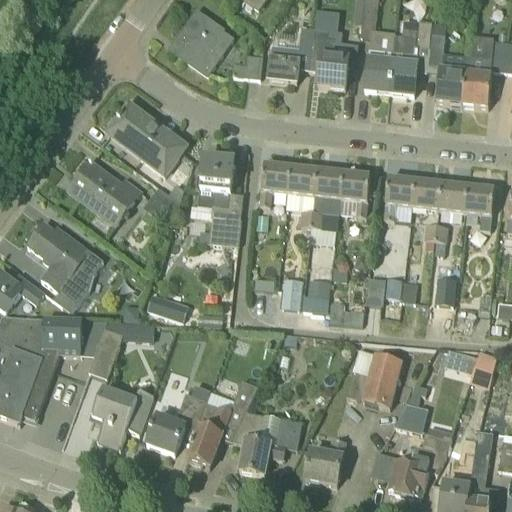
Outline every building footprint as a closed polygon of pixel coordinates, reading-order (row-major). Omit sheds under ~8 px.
[(237,0),(258,14),(267,0),(237,0)] [(361,42),(370,43),(374,44),(379,2),(365,1),(361,42)] [(313,52),(312,52),(309,77),(319,78),(317,92),(345,95),(348,68),(334,66),(340,19),(316,17),(314,35),(313,52)] [(208,81),(220,63),(234,44),(222,36),(197,18),(177,47),(180,49),(175,57),(208,81)] [(416,46),(395,44),(389,99),(414,102),(418,68),(428,69),(431,40),(432,28),(418,27),(416,46)] [(272,52),(271,67),(269,86),(297,89),(298,75),(309,77),(312,52),(313,52),(314,35),(302,34),(300,55),(272,52)] [(445,42),(431,40),(428,69),(442,71),(445,42)] [(369,56),(367,77),(365,97),(389,99),(395,44),(393,58),(369,56)] [(468,62),(466,78),(462,111),(488,114),(492,81),(490,81),(490,76),(504,78),(507,49),(494,47),(492,64),(468,62)] [(260,85),(263,65),(263,63),(247,62),(246,72),(234,70),(232,82),(260,85)] [(439,75),(438,89),(436,108),(462,111),(466,78),(439,75)] [(142,160),(140,163),(165,182),(182,157),(157,138),(153,143),(146,138),(154,128),(129,109),(117,124),(120,126),(112,137),(142,160)] [(228,225),(230,200),(231,200),(234,167),(204,164),(203,179),(198,179),(196,196),(201,196),(199,212),(214,214),(212,223),(209,250),(238,253),(241,227),(228,225)] [(91,166),(69,197),(116,231),(141,197),(125,185),(121,191),(92,169),(94,167),(91,166)] [(272,198),(288,200),(291,173),(264,170),(260,212),(270,213),(272,198)] [(317,176),(291,173),(288,200),(314,203),(317,176)] [(314,203),(341,206),(343,179),(317,176),(314,203)] [(370,182),(343,179),(341,206),(357,207),(355,222),(366,223),(370,182)] [(412,213),(415,187),(388,184),(384,225),(394,227),(396,212),(412,213)] [(442,190),(415,187),(412,213),(439,216),(442,190)] [(176,190),(169,201),(180,209),(184,196),(176,190)] [(439,216),(465,219),(468,193),(442,190),(439,216)] [(180,209),(169,201),(159,193),(151,205),(176,224),(180,209)] [(495,196),(468,193),(465,219),(481,221),(480,236),(490,237),(495,196)] [(311,234),(312,218),(301,217),(300,232),(311,234)] [(324,220),(312,218),(311,234),(322,235),(324,220)] [(41,286),(57,298),(52,304),(72,319),(89,295),(93,280),(102,268),(63,239),(60,242),(44,230),(27,252),(30,254),(30,253),(44,263),(43,266),(51,272),(41,286)] [(424,247),(435,248),(437,233),(426,232),(424,247)] [(435,248),(446,249),(448,235),(437,233),(435,248)] [(19,280),(13,287),(0,277),(0,314),(6,319),(20,300),(36,311),(44,299),(19,280)] [(402,307),(415,309),(418,283),(405,282),(402,307)] [(280,314),(301,316),(304,287),(283,284),(280,314)] [(330,316),(332,285),(308,284),(306,315),(330,316)] [(330,326),(362,330),(364,318),(342,315),(343,309),(332,307),(330,326)] [(499,319),(511,319),(511,308),(500,308),(499,319)] [(0,323),(0,423),(20,431),(23,423),(36,427),(61,360),(95,362),(105,335),(107,329),(0,323)] [(95,362),(88,382),(106,389),(123,341),(105,335),(95,362)] [(471,390),(488,395),(496,363),(482,358),(471,390)] [(403,370),(376,362),(370,383),(353,378),(345,403),(390,416),(403,370)] [(232,448),(247,418),(259,393),(242,387),(230,418),(206,409),(198,432),(200,432),(194,448),(193,447),(192,451),(193,451),(188,465),(210,474),(221,444),(232,448)] [(394,433),(411,437),(421,400),(425,401),(427,394),(416,391),(411,404),(394,433)] [(120,455),(128,436),(139,440),(154,401),(141,396),(137,407),(103,394),(92,423),(104,427),(97,447),(120,455)] [(157,422),(156,424),(153,434),(152,434),(150,437),(151,438),(147,450),(175,461),(185,433),(196,437),(198,432),(206,409),(207,407),(186,399),(175,428),(157,422)] [(297,456),(299,448),(302,428),(247,418),(232,448),(244,450),(239,476),(265,481),(268,462),(283,465),(285,454),(297,456)] [(438,479),(443,471),(444,468),(452,444),(446,442),(447,438),(433,435),(431,442),(425,441),(419,464),(414,462),(413,468),(397,464),(392,483),(388,495),(396,497),(395,499),(413,503),(414,502),(420,503),(423,495),(424,495),(429,477),(438,479)] [(311,457),(309,466),(305,486),(337,492),(343,463),(342,463),(345,448),(333,445),(330,460),(311,457)] [(440,511),(467,511),(470,491),(475,456),(477,447),(463,445),(456,476),(452,475),(450,488),(444,488),(440,511)] [(475,456),(470,491),(467,511),(492,511),(495,496),(484,495),(487,474),(511,477),(511,448),(502,447),(499,464),(488,463),(489,458),(475,456)]
